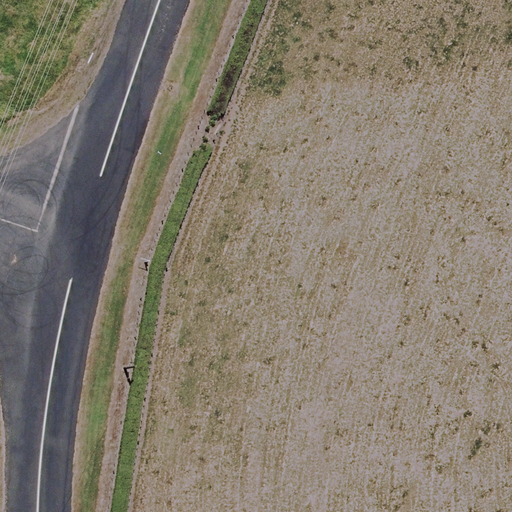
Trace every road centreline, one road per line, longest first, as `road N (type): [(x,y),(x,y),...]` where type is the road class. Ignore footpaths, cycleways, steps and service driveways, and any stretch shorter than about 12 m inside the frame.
road 1 (unclassified): [(35,511),(35,457),(77,246)]
road 2 (unclassified): [(77,246),(159,0)]
